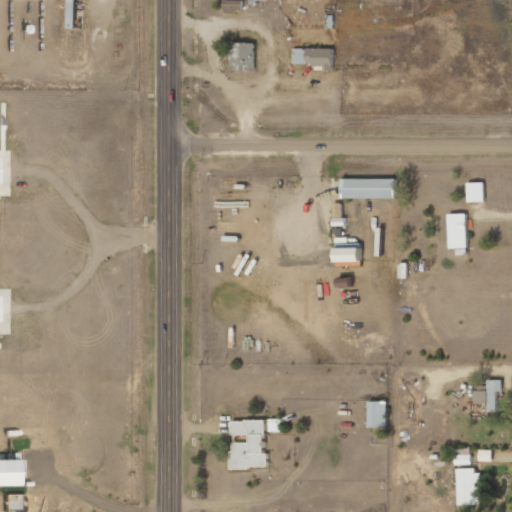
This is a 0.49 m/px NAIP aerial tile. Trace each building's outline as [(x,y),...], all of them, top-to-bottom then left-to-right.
[(245,11),(244,0),(224,0),(225,12),(245,11)] [(232,70),(255,70),(256,43),(232,42),(232,70)] [(334,70),(334,49),(294,47),(294,64),(324,65),(324,70),(334,70)] [(342,179),(342,199),(396,198),(396,179),(342,179)] [(484,182),(468,183),(468,202),(485,202),(484,182)] [(449,249),(468,248),(467,214),(448,214),(449,249)] [(335,248),(335,262),(360,261),(360,248),(335,248)] [(503,380),(489,380),(489,391),(475,391),(476,404),(489,404),(489,412),(498,412),(498,392),(503,391),(503,380)] [(387,427),(388,402),(370,402),(369,427),(387,427)] [(270,432),(281,432),(282,420),(271,419),(270,432)] [(266,421),(233,420),(232,435),(250,435),(250,443),(233,442),(232,468),(269,468),(269,454),(265,454),(266,421)] [(456,465),(473,464),(472,448),(455,449),(456,465)] [(493,450),(480,450),(480,461),(493,462),(493,450)] [(459,505),(482,505),(481,469),(458,469),(459,505)]
